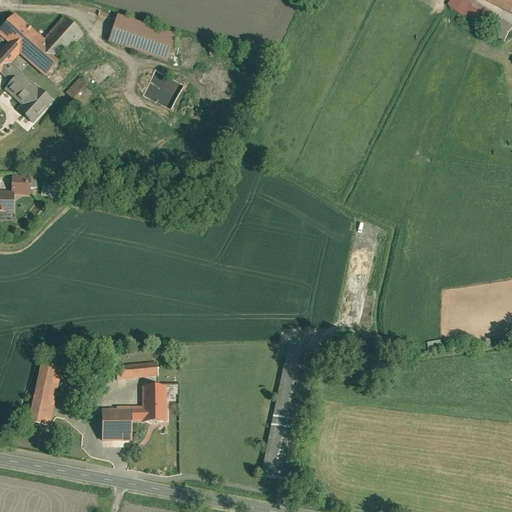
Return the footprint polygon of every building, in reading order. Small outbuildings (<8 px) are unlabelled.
[(460,13),(489,33),(496,22),(500,18),(474,0),(454,0),(450,6),(460,13)] [(511,15),(511,0),(491,0),(490,4),(511,15)] [(17,15),(0,34),(0,37),(8,45),(0,54),(0,71),(5,75),(14,65),(22,56),(48,79),(67,56),(85,35),(65,18),(46,41),(17,15)] [(121,16),(111,43),(170,63),(179,37),(121,16)] [(48,28),(53,20),(49,17),(44,25),(48,28)] [(511,36),(511,26),(505,21),(502,26),(495,36),(506,44),(511,36)] [(57,101),(14,65),(5,75),(14,83),(7,92),(24,106),(19,112),(36,126),(57,101)] [(89,86),(81,78),(75,85),(67,94),(71,97),(75,101),(89,86)] [(14,178),(14,194),(16,194),(16,197),(33,197),(33,178),(14,178)] [(56,199),(58,189),(44,186),(42,196),(56,199)] [(14,194),(0,194),(0,216),(16,216),(16,197),(16,194),(14,194)] [(444,341),(430,343),(431,350),(444,349),(444,341)] [(288,345),(288,358),(303,359),(303,345),(288,345)] [(121,381),(160,377),(159,363),(158,355),(119,359),(121,381)] [(312,363),(287,358),(264,476),(288,481),(312,363)] [(51,430),(64,370),(43,366),(30,425),(41,428),(51,430)] [(169,422),(168,389),(144,389),(145,408),(119,409),(119,411),(105,411),(106,444),(135,443),(134,423),(169,422)]
